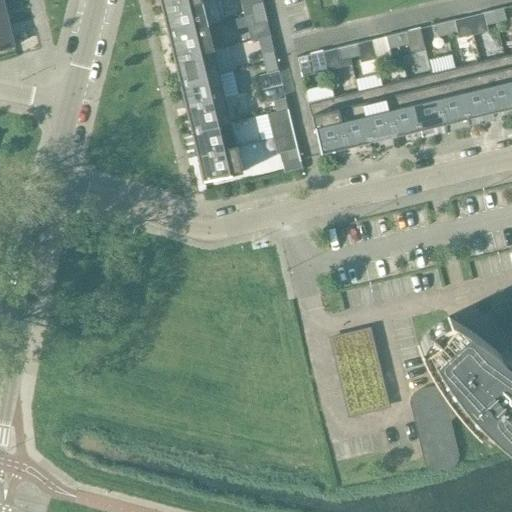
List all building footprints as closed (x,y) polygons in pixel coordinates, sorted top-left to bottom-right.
[(201,1),(200,0),(159,0),(162,11),(201,1)] [(207,26),(201,1),(162,11),(168,35),(207,26)] [(249,5),(252,15),(263,12),(261,2),(249,5)] [(505,21),(503,9),(493,12),(496,23),(505,21)] [(266,22),(263,12),(252,15),(254,25),(266,22)] [(496,23),(493,12),(483,14),(486,26),(496,23)] [(453,21),(444,23),(446,35),(456,32),(453,21)] [(7,22),(0,23),(0,49),(13,47),(7,22)] [(207,26),(168,35),(173,59),(212,50),(222,48),(216,23),(207,26)] [(446,35),(444,23),(434,25),(437,37),(446,35)] [(408,44),(405,32),(395,35),(398,46),(408,44)] [(398,46),(395,35),(385,37),(388,49),(398,46)] [(359,56),(356,44),(347,46),(349,58),(359,56)] [(349,58),(347,46),(337,49),(339,60),(349,58)] [(218,74),(212,50),(173,59),(179,84),(218,74)] [(261,54),(263,63),(275,61),(273,51),(261,54)] [(431,69),(454,67),(453,54),(430,57),(431,69)] [(511,54),(503,56),(511,91),(511,54)] [(310,68),(307,56),(297,58),(300,70),(310,68)] [(511,107),(511,91),(503,56),(479,62),(491,113),(511,107)] [(277,70),(275,61),(263,63),(265,73),(277,70)] [(491,113),(479,62),(455,68),(467,119),(491,113)] [(467,119),(455,68),(430,74),(443,124),(467,119)] [(224,99),(218,74),(179,84),(185,108),(224,99)] [(443,124),(430,74),(406,80),(418,130),(443,124)] [(418,130),(406,80),(382,86),(394,136),(418,130)] [(394,136),(382,86),(357,91),(369,142),(394,136)] [(369,142),(357,91),(333,97),(345,148),(369,142)] [(345,148),(333,97),(308,103),(320,154),(345,148)] [(230,123),(224,99),(185,108),(191,132),(230,123)] [(284,99),(273,102),(275,112),(287,109),(284,99)] [(289,119),(287,109),(275,112),(277,122),(289,119)] [(289,121),(269,125),(272,139),(293,134),(289,121)] [(236,147),(230,123),(191,132),(197,156),(236,147)] [(293,134),(272,139),(275,152),(296,147),(293,134)] [(242,173),(236,147),(197,156),(203,182),(242,173)] [(298,159),(296,149),(284,151),(287,161),(298,159)] [(418,345),(416,345),(418,350),(421,355),(423,359),(426,364),(428,368),(431,373),(433,377),(436,381),(439,385),(441,388),(443,391),(445,394),(447,397),(450,400),(452,403),(454,406),(457,409),(459,411),(461,413),(463,415),(464,417),(466,419),(468,421),(470,423),(472,425),(474,427),(476,429),(482,422),(490,430),(491,430),(491,431),(492,432),(493,432),(494,433),(494,434),(495,434),(496,435),(497,436),(499,437),(501,439),(502,440),(504,442),(506,443),(508,445),(510,446),(511,447),(511,355),(507,361),(498,353),(496,352),(494,350),(492,348),(490,346),(488,344),(486,343),(484,341),(481,339),(479,338),(476,335),(472,333),(469,330),(465,328),(462,326),(458,323),(455,321),(451,319),(447,317),(446,319),(447,319),(445,320),(443,320),(441,321),(439,322),(437,323),(435,324),(433,326),(431,327),(429,329),(428,330),(426,332),(425,334),(423,335),(422,337),(421,339),(420,341),(419,343),(419,345),(418,345)] [(349,414),(390,404),(371,326),(331,336),(349,414)] [(410,398),(410,402),(411,407),(413,416),(415,424),(419,442),(420,446),(423,459),(424,463),(427,467),(431,469),(435,470),(450,466),(453,464),(456,460),(457,455),(449,421),(459,411),(457,409),(454,406),(452,403),(450,400),(447,397),(445,394),(443,391),(441,388),(439,385),(416,391),(412,394),(410,398)]
